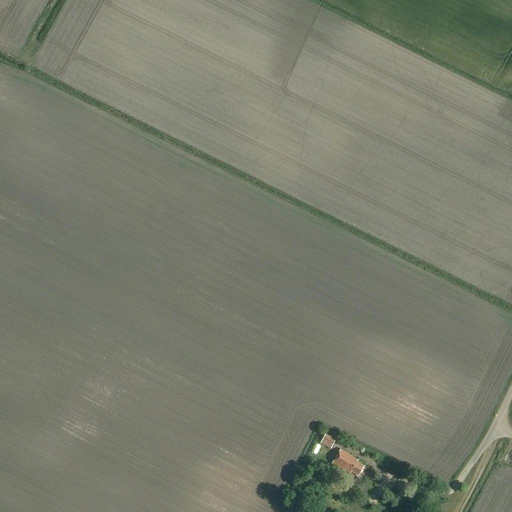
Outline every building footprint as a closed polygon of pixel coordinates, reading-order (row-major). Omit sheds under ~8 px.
[(331,448),(336,439),(326,434),(321,443),(331,448)] [(358,476),(364,467),(356,462),(357,461),(352,457),(352,456),(340,450),(332,464),(339,469),(340,468),(350,474),(351,472),(358,476)] [(337,473),(335,477),(344,482),(346,478),(337,473)] [(310,484),(311,478),(302,477),(301,483),(301,487),(306,488),(306,484),(310,484)] [(295,492),(292,501),(305,506),(308,498),(295,492)]
